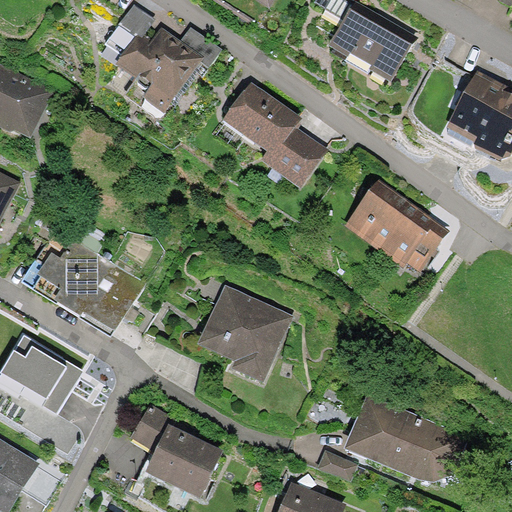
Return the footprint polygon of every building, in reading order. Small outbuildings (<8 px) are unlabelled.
[(255,0),(270,9),(275,0),(255,0)] [(391,84),(415,43),(354,8),(330,49),(391,84)] [(178,40),(133,9),(120,28),(137,40),(118,67),(147,87),(140,98),(171,119),(220,49),(187,27),(178,40)] [(54,92),(0,66),(0,125),(31,140),(54,92)] [(509,164),(511,157),(511,93),(476,76),(447,133),(509,164)] [(304,121),(250,85),(226,122),(270,152),(264,160),(306,188),(329,153),(297,132),(304,121)] [(0,224),(19,186),(0,176),(0,224)] [(448,232),(377,183),(346,229),(417,278),(448,232)] [(116,333),(144,284),(71,242),(60,261),(54,257),(33,294),(80,320),(83,315),(116,333)] [(262,385),(291,319),(224,290),(200,346),(237,362),(233,372),(262,385)] [(0,385),(60,417),(81,379),(50,363),(56,352),(24,336),(0,380),(0,385)] [(465,439),(367,399),(347,450),(430,485),(448,478),(465,439)] [(147,474),(201,500),(222,455),(168,429),(172,422),(148,410),(132,443),(156,454),(147,474)] [(10,511),(38,466),(0,443),(0,511),(1,511),(10,511)] [(318,473),(351,485),(358,466),(325,454),(318,473)] [(344,511),(346,508),(292,485),(280,511),(344,511)]
